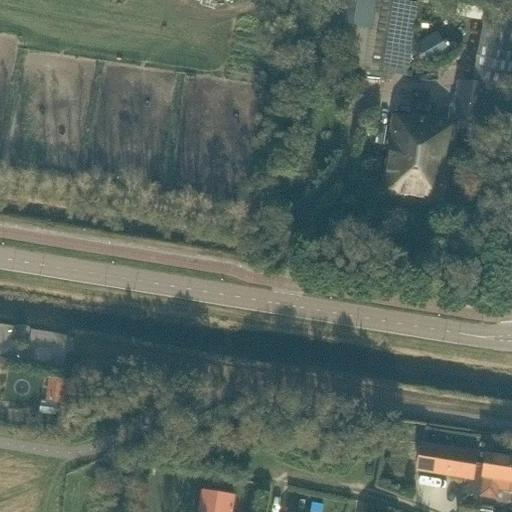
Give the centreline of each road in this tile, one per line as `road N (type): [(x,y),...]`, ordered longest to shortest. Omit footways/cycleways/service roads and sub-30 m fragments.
road 1 (tertiary): [(461,333),(0,258)]
road 2 (track): [(278,470),(361,486),(427,511)]
